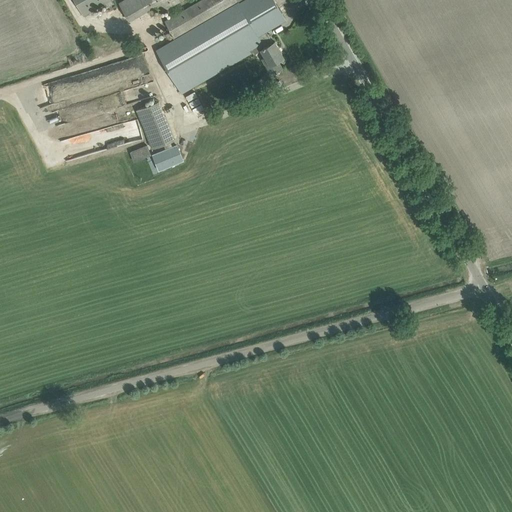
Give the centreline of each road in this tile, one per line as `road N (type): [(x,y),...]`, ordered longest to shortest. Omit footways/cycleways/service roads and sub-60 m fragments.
road 1 (unclassified): [(0,427),(487,292)]
road 2 (unclassified): [(487,292),(317,0)]
